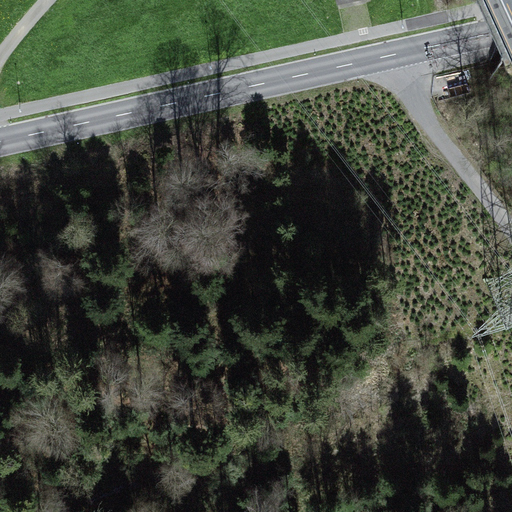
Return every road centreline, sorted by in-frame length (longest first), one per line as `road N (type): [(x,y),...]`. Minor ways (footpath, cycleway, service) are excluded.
road 1 (tertiary): [(511,29),(0,143)]
road 2 (track): [(396,55),(404,88),(511,228)]
